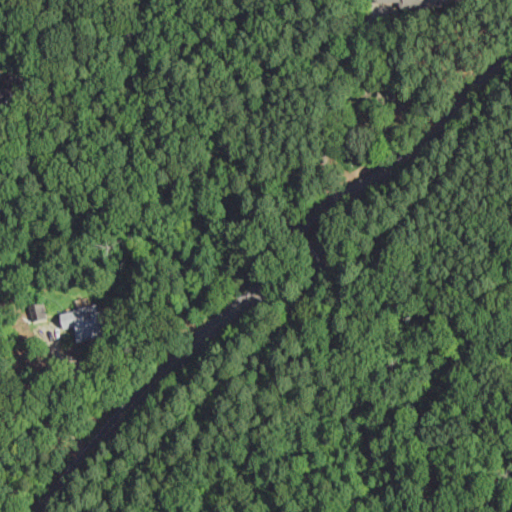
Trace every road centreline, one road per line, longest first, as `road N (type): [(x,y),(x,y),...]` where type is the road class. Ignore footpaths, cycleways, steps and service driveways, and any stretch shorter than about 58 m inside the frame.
road 1 (residential): [(47,511),(200,343),(255,297)]
road 2 (residential): [(337,203),(400,162),(511,63)]
road 3 (residential): [(255,297),(309,282),(323,267),(337,203)]
road 4 (residential): [(337,203),(307,225),(255,297)]
